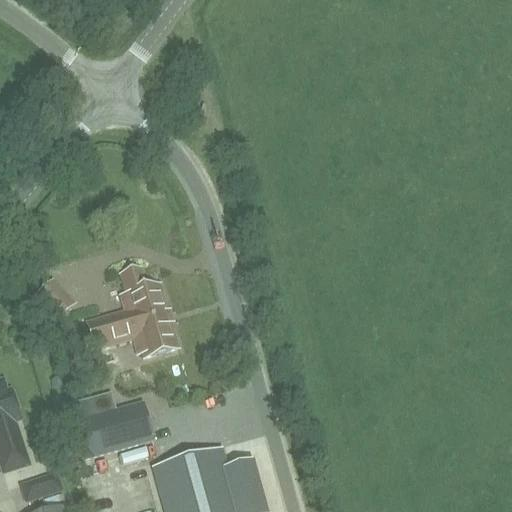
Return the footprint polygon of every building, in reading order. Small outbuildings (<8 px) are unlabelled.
[(83,303),(118,294),(114,278),(97,283),(91,259),(73,264),(83,303)] [(125,315),(101,322),(88,326),(96,354),(133,343),(136,357),(142,355),(143,361),(178,351),(168,316),(160,289),(144,294),(139,275),(120,280),(126,299),(121,301),(125,315)] [(71,310),(60,298),(50,288),(50,287),(32,304),(42,314),(54,326),(71,310)] [(5,396),(1,384),(0,384),(0,470),(2,476),(26,468),(12,425),(18,423),(8,394),(5,396)] [(97,411),(143,398),(139,384),(93,398),(97,411)] [(71,426),(82,464),(151,445),(140,406),(71,426)] [(238,511),(227,471),(222,452),(152,471),(163,511),(238,511)] [(25,505),(59,494),(54,478),(20,490),(25,505)] [(43,511),(48,511),(64,507),(61,497),(41,504),(43,511)]
